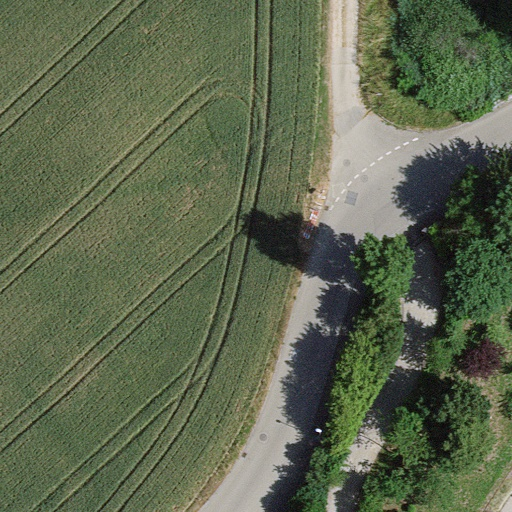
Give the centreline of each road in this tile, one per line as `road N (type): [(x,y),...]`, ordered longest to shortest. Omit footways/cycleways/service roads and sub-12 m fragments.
road 1 (unknown): [(344,0),(416,331),(397,400),(366,447),(353,511)]
road 2 (residential): [(511,149),(385,215),(273,473),(241,511)]
